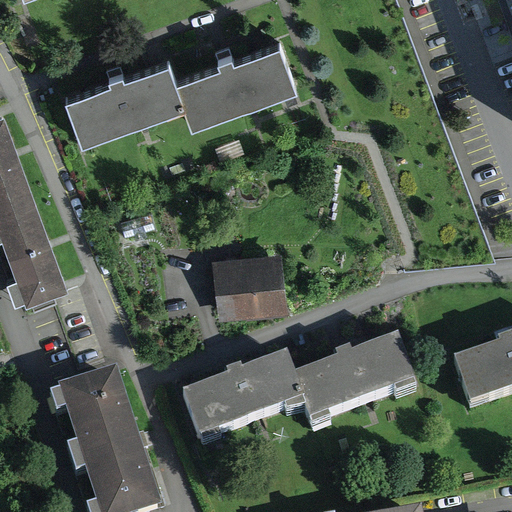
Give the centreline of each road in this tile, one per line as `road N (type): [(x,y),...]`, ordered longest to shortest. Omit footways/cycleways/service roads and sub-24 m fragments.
road 1 (residential): [(511,267),(390,291),(141,387)]
road 2 (residential): [(0,65),(141,387)]
road 3 (residential): [(451,0),(511,158)]
road 4 (residential): [(141,387),(179,486),(181,511)]
